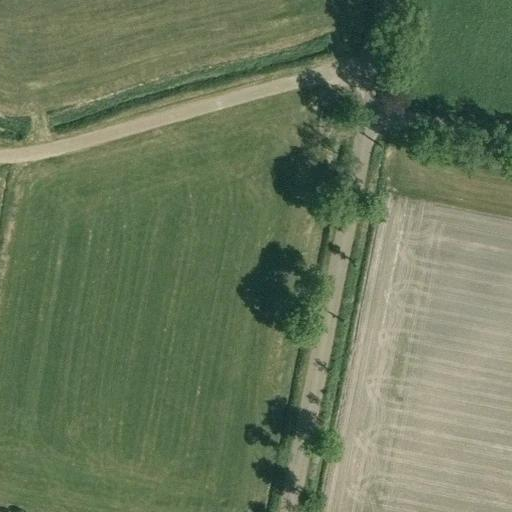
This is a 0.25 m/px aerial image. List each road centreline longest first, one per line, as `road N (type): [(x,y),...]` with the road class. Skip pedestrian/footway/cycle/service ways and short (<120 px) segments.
road 1 (unclassified): [(290,511),(373,81)]
road 2 (unclassified): [(373,81),(324,77),(0,166)]
road 3 (track): [(511,147),(365,121)]
